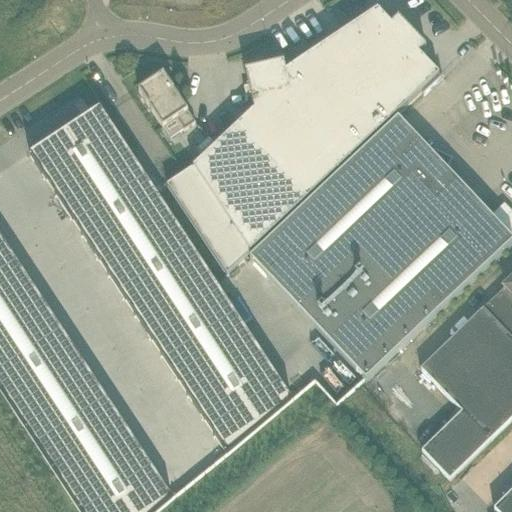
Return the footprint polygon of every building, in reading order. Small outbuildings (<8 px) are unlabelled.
[(254,113),(193,171),(166,188),(226,278),(250,256),(439,78),(419,56),(426,49),(398,20),(391,27),(377,13),(286,74),(284,64),(245,74),(254,113)] [(138,93),(170,142),(195,125),(163,77),(138,93)] [(93,117),(30,158),(227,457),(291,403),(100,112),(93,117)] [(431,159),(400,126),(401,125),(398,122),(249,262),(365,385),(511,245),(511,242),(511,241),(510,242),(444,172),(449,162),(435,155),(431,159)] [(197,150),(204,158),(217,146),(210,138),(197,150)] [(0,374),(90,511),(161,511),(180,496),(0,222),(0,374)] [(511,283),(420,372),(461,415),(421,453),(449,482),(490,444),(511,421),(511,283)] [(511,511),(511,493),(493,511),(511,511)]
